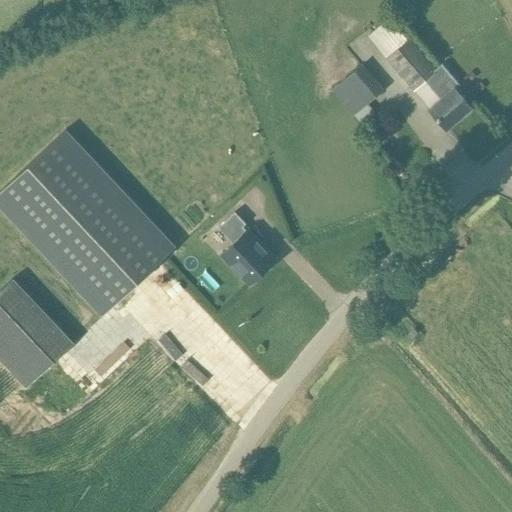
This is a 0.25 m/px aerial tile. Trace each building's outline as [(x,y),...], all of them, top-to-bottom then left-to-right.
[(411,36),(409,38),(392,17),(369,36),(386,57),(385,58),(414,91),(426,80),(438,69),(437,68),(411,36)] [(353,116),(354,115),(364,127),(377,116),(367,104),(384,89),(362,63),(331,90),(353,116)] [(448,129),(472,108),(455,88),(459,85),(442,64),(437,68),(438,69),(426,80),(441,99),(430,108),(448,129)] [(0,205),(103,315),(176,246),(66,129),(0,191),(0,205)] [(247,231),(243,226),(247,223),(235,211),(219,227),(234,243),(222,255),(250,284),(276,259),(248,229),(247,231)] [(0,297),(0,352),(32,388),(83,342),(23,277),(0,297)] [(199,301),(191,308),(211,329),(218,322),(199,301)] [(165,353),(194,380),(203,371),(174,344),(165,353)] [(217,409),(233,397),(217,376),(201,388),(217,409)]
